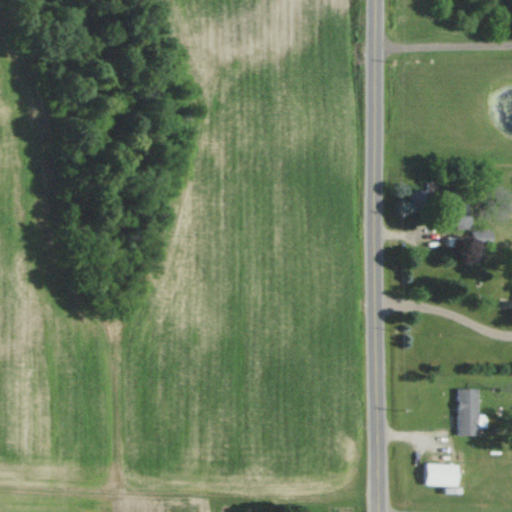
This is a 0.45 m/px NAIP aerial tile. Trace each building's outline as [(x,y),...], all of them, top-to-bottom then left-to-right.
[(403,208),(425,208),(425,188),(403,188),(403,208)] [(461,228),(461,203),(436,203),(436,228),(461,228)] [(484,245),(484,229),(464,229),(464,245),(484,245)] [(468,387),(448,387),(448,436),(468,436),(468,387)] [(447,462),(414,462),(414,486),(447,486),(447,462)]
